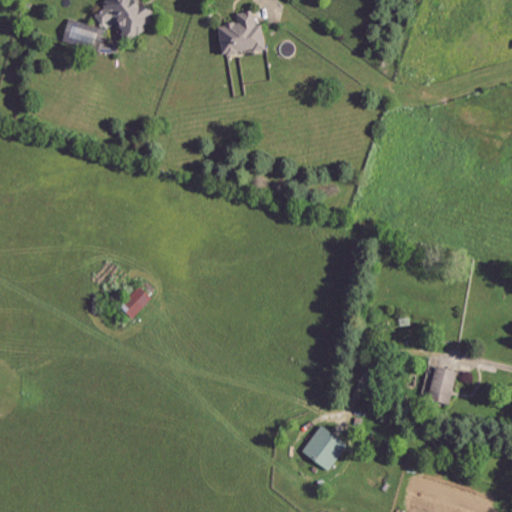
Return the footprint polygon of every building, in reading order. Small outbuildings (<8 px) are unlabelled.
[(107,0),(106,2),(112,9),(102,18),(111,28),(119,21),(136,41),(165,17),(149,0),(107,0)] [(231,58),(274,50),(269,25),(263,26),(260,11),(243,15),(245,24),(225,27),(231,58)] [(108,46),(111,30),(74,22),(69,44),(108,52),(109,46),(108,46)] [(159,300),(146,287),(126,308),(139,320),(159,300)] [(466,374),(444,367),(434,398),(456,405),(466,374)] [(308,455),(336,471),(353,443),(325,427),(308,455)]
